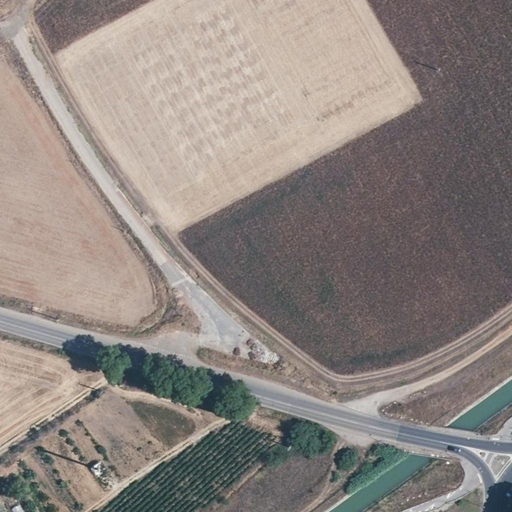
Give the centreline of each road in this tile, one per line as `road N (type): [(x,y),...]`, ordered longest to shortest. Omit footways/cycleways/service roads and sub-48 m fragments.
road 1 (track): [(257,355),(179,280),(112,195),(12,24)]
road 2 (tertiary): [(0,317),(380,426)]
road 3 (track): [(237,336),(164,343),(0,450)]
road 4 (track): [(353,419),(368,400),(457,370),(511,331)]
